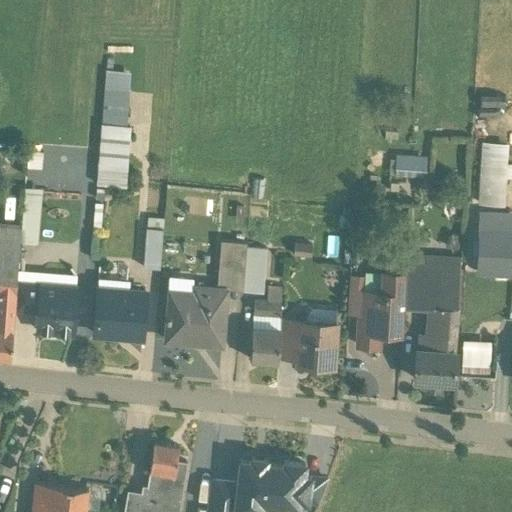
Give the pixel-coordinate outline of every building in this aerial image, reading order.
[(127,65),(105,64),(103,83),(126,85),(127,65)] [(103,83),(101,108),(100,118),(124,119),(127,85),(126,85),(103,83)] [(477,105),(499,106),(499,91),(477,91),(477,105)] [(124,119),(100,118),(97,160),(125,162),(128,120),(124,119)] [(425,168),(426,146),(395,145),(395,168),(425,168)] [(511,158),(481,156),(478,196),(494,197),(495,185),(502,185),(503,171),(511,171),(511,158)] [(125,164),(115,164),(114,171),(124,172),(125,164)] [(23,179),(20,221),(19,235),(36,236),(41,181),(23,179)] [(511,208),(480,207),(478,207),(477,221),(511,222),(511,208)] [(162,211),(147,210),(146,220),(162,221),(162,211)] [(20,221),(0,219),(0,254),(17,256),(19,235),(20,221)] [(146,220),(142,260),(159,261),(162,221),(146,220)] [(511,222),(477,221),(475,262),(511,264),(511,222)] [(245,235),(220,233),(216,281),(225,281),(242,282),(245,237),(245,235)] [(265,239),(245,237),(242,282),(261,284),(265,239)] [(457,252),(405,249),(404,266),(402,299),(428,301),(438,302),(438,300),(455,301),(457,252)] [(17,256),(0,254),(0,295),(13,297),(14,294),(13,294),(15,274),(17,256)] [(384,265),(383,285),(361,284),(360,284),(358,305),(357,338),(376,339),(377,324),(401,326),(402,299),(404,266),(384,265)] [(39,276),(15,274),(13,294),(14,294),(13,297),(13,300),(37,302),(39,276)] [(75,279),(39,276),(37,302),(36,322),(71,325),(75,279)] [(216,281),(194,279),(193,288),(168,286),(167,307),(165,307),(165,313),(166,313),(165,326),(202,329),(201,335),(220,337),(225,281),(216,281)] [(281,280),(263,279),(262,292),(269,293),(281,294),(281,280)] [(145,283),(97,280),(94,320),(125,323),(124,329),(141,330),(145,283)] [(361,281),(347,281),(346,304),(358,305),(360,284),(361,284),(361,281)] [(262,292),(252,292),(251,307),(267,308),(269,293),(262,292)] [(281,294),(269,293),(267,308),(279,309),(281,294)] [(0,349),(9,350),(13,300),(13,297),(0,295),(0,349)] [(438,302),(428,301),(428,311),(432,311),(430,329),(418,328),(417,343),(415,342),(413,371),(452,374),(457,301),(455,301),(438,300),(438,302)] [(267,308),(251,307),(248,352),(276,354),(279,309),(267,308)] [(300,314),(284,313),(282,348),(297,350),(300,314)] [(334,316),(300,314),(297,350),(297,355),(331,358),(334,316)] [(460,368),(491,369),(492,331),(462,330),(460,368)] [(164,434),(158,433),(157,435),(152,435),(145,489),(146,489),(142,511),(176,511),(185,454),(176,453),(178,439),(165,437),(164,434)] [(262,496),(299,500),(300,492),(306,493),(309,470),(302,469),(303,456),(283,454),(282,458),(265,456),(266,452),(250,451),(250,454),(239,453),(237,476),(234,503),(261,506),(262,496)] [(328,472),(309,470),(306,493),(319,494),(328,472)] [(232,511),(234,503),(237,476),(210,473),(206,511),(232,511)] [(81,511),(86,480),(37,475),(32,511),(81,511)] [(145,489),(125,486),(121,511),(142,511),(146,489),(145,489)]
